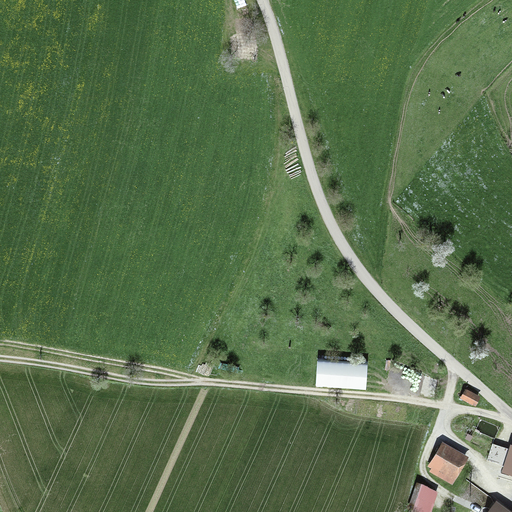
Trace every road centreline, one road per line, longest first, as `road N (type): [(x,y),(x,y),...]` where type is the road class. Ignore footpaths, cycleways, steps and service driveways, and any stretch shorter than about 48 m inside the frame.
road 1 (unclassified): [(262,0),(318,194),(352,259),(382,298),(511,414)]
road 2 (track): [(511,417),(196,382)]
road 3 (track): [(196,382),(0,342)]
road 4 (track): [(196,382),(151,383),(0,359)]
